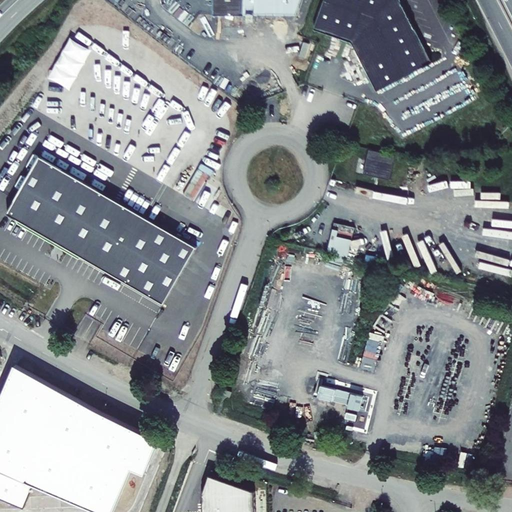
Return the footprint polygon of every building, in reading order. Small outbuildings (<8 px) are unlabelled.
[(210,0),(210,16),(241,17),(241,0),(210,0)] [(241,0),(241,17),(294,17),(300,0),(241,0)] [(431,60),(400,0),(324,0),(315,29),(355,43),(377,87),(431,60)] [(18,134),(37,138),(41,118),(22,114),(18,134)] [(369,150),(363,172),(388,178),(393,156),(369,150)] [(7,214),(164,303),(197,246),(41,156),(9,210),(7,214)] [(329,253),(350,256),(354,226),(333,223),(329,253)] [(295,264),(298,256),(271,248),(269,257),(295,264)] [(281,263),(281,264),(271,260),(263,283),(272,287),(277,272),(297,279),(300,270),(281,263)] [(288,318),(282,350),(301,354),(307,321),(288,318)] [(16,363),(0,401),(0,496),(25,507),(35,484),(100,511),(113,511),(132,468),(145,474),(159,441),(97,410),(16,363)] [(333,366),(326,388),(335,391),(342,368),(333,366)] [(285,416),(300,400),(286,386),(270,402),(285,416)] [(258,511),(258,490),(212,473),(203,493),(203,511),(258,511)]
